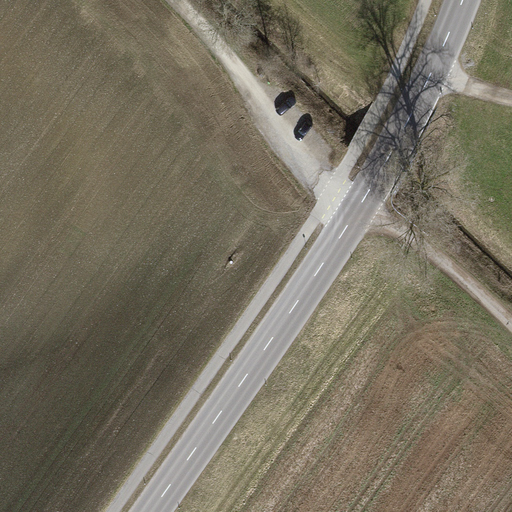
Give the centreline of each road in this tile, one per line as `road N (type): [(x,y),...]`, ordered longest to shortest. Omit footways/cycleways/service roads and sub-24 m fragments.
road 1 (tertiary): [(150,511),(360,205),(462,0)]
road 2 (track): [(333,188),(288,147),(250,86),(175,0)]
road 3 (track): [(511,328),(421,242),(333,188)]
